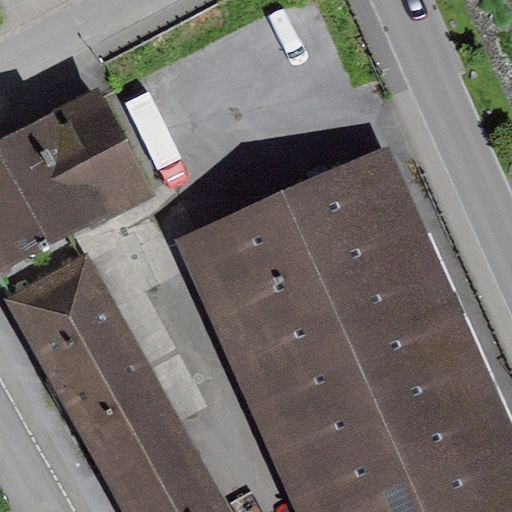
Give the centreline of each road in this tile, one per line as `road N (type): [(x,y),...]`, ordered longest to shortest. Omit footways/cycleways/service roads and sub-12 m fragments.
road 1 (residential): [(402,0),(511,250)]
road 2 (residential): [(0,64),(126,0)]
